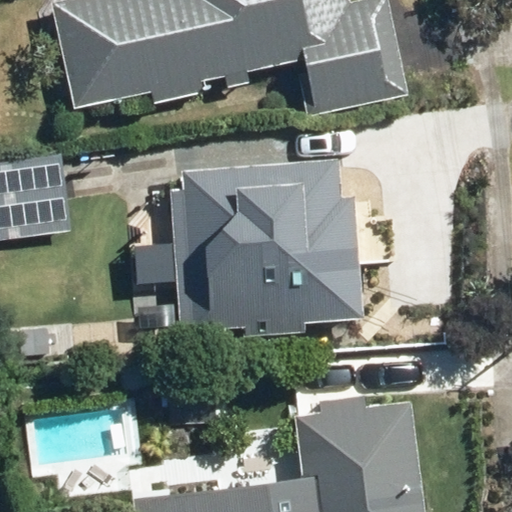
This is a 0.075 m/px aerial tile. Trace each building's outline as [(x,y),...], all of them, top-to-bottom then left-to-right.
[(64,0),(84,101),(158,86),(161,100),(259,81),(256,67),(306,58),(316,106),(413,87),(396,0),(64,0)] [(0,161),(0,238),(69,233),(63,156),(0,161)] [(401,214),(363,215),(362,193),(348,193),(347,156),(180,158),(182,318),(364,316),(363,258),(401,258),(401,214)] [(435,511),(418,389),(366,397),(366,364),(303,364),(303,405),(312,470),(132,495),(134,511),(435,511)] [(228,388),(171,388),(171,423),(228,423),(228,388)]
